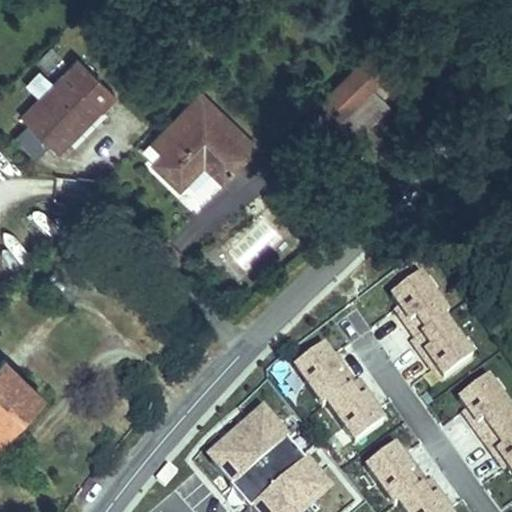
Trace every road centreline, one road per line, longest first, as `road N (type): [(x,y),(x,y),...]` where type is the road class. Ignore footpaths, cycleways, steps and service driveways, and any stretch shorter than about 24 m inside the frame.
road 1 (residential): [(100,511),(250,328),(511,90)]
road 2 (residential): [(490,511),(351,323)]
